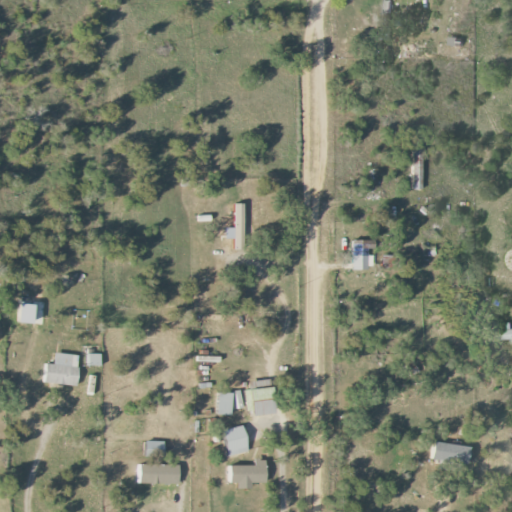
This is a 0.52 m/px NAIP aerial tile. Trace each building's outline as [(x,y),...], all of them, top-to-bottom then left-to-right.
[(393,1),(382,0),(381,39),(392,39),(393,1)] [(422,145),(412,145),(411,190),(420,190),(422,145)] [(243,204),(233,205),(233,228),(223,228),(223,239),(233,239),(233,250),(244,250),(243,204)] [(350,269),(371,270),(372,253),(373,253),(373,241),(351,240),(350,269)] [(381,267),(394,266),(394,256),(380,257),(381,267)] [(33,324),(34,305),(18,304),(17,324),(33,324)] [(511,323),(503,324),(503,340),(511,339),(511,323)] [(75,386),(78,355),(53,353),(53,365),(44,364),(43,383),(75,386)] [(87,366),(99,367),(100,354),(88,354),(87,366)] [(248,381),(248,390),(244,390),(245,415),(273,414),(271,380),(248,381)] [(230,416),(231,393),(216,393),(215,415),(230,416)] [(220,431),(228,457),(248,451),(241,425),(220,431)] [(145,448),(143,449),(144,455),(160,455),(160,442),(145,442),(145,448)] [(467,464),(468,446),(430,443),(429,460),(467,464)] [(252,466),(226,466),(226,483),(235,484),(235,489),(250,489),(250,483),(263,483),(264,460),(252,459),(252,466)] [(137,484),(177,485),(178,466),(137,465),(137,484)]
